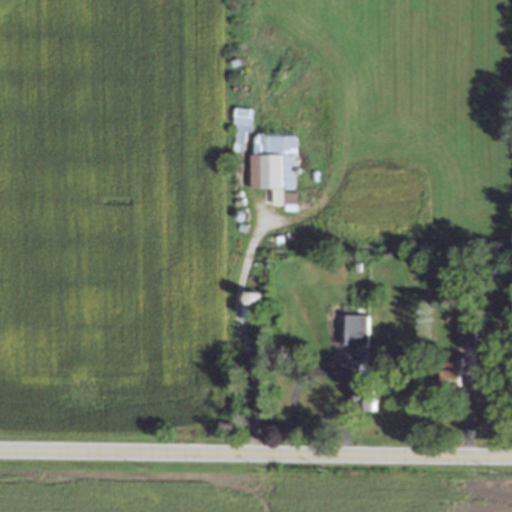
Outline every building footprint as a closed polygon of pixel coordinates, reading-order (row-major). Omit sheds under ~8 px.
[(247,123),(247,129),(243,129),(242,149),(229,149),(232,126),(232,123),(231,123),(232,104),(250,104),(250,123),(247,123)] [(292,131),(292,185),(280,185),(280,203),(270,202),(270,185),(247,185),(247,149),(264,149),(264,131),(292,131)] [(248,292),(251,293),(252,295),(253,297),(252,300),(250,302),(246,302),(244,300),(243,297),(245,293),(248,292)] [(239,318),(240,302),(257,302),(257,318),(239,318)] [(336,339),(337,311),(364,311),(364,340),(336,339)] [(452,344),(452,320),(472,321),(471,345),(452,344)] [(440,384),(440,364),(459,364),(459,383),(440,384)] [(359,374),(359,367),(368,367),(368,365),(377,365),(377,374),(359,374)] [(360,410),(360,402),(355,402),(355,380),(376,380),(376,399),(374,399),(373,410),(360,410)]
